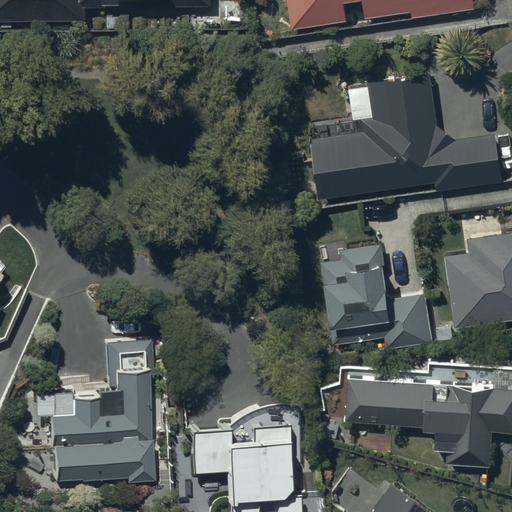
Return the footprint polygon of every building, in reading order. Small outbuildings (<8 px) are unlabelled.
[(210,0),(0,0),(0,15),(86,15),(86,2),(211,1),(210,0)] [(286,0),(290,24),(347,15),(344,0),(361,0),(364,14),(409,7),(410,14),(473,4),(471,0),(286,0)] [(306,121),(308,133),(318,195),(433,177),(435,189),(501,178),(494,129),(455,135),(454,135),(454,134),(453,133),(452,132),(452,131),(451,131),(451,130),(450,130),(450,129),(449,129),(448,128),(447,127),(446,127),(446,126),(445,126),(445,125),(444,125),(443,125),(443,124),(442,124),(441,124),(441,123),(440,123),(439,123),(438,122),(437,122),(429,69),(367,78),(368,80),(349,83),(353,114),(306,121)] [(468,248),(443,251),(453,325),(511,315),(511,228),(467,236),(468,248)] [(433,340),(426,290),(389,295),(381,239),(339,244),(340,254),(322,257),(330,319),(328,319),(331,340),(383,333),(385,347),(433,340)] [(129,482),(155,480),(149,379),(154,379),(151,338),(105,340),(107,392),(71,394),(72,413),(52,414),(55,481),(129,477),(129,482)] [(511,380),(348,369),(346,418),(396,420),(396,437),(403,437),(403,430),(435,431),(435,442),(448,443),(448,459),(489,461),(489,452),(498,451),(508,442),(509,427),(511,426),(511,380)] [(302,511),(302,492),(294,493),(290,424),(253,426),(254,442),(232,443),(231,428),(194,430),(196,474),(227,472),(229,511),(302,511)] [(436,511),(391,478),(365,511),(436,511)]
